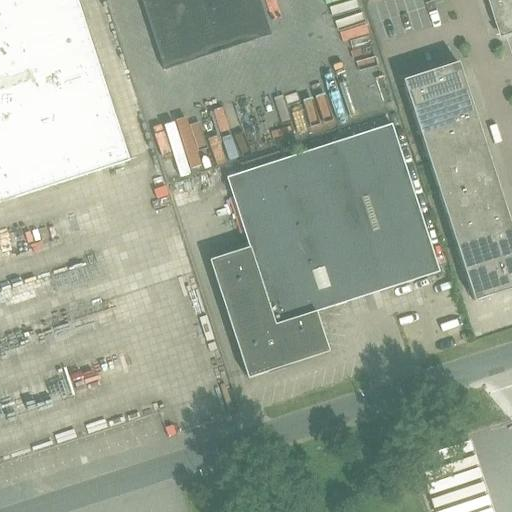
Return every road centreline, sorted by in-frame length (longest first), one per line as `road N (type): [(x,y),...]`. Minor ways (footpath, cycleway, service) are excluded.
road 1 (unclassified): [(36,511),(511,360)]
road 2 (residential): [(462,0),(511,151)]
